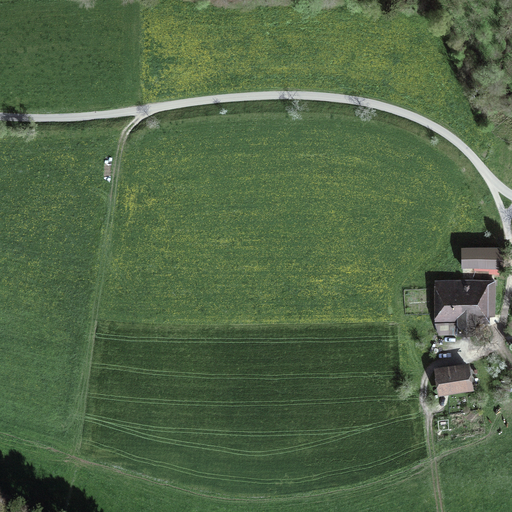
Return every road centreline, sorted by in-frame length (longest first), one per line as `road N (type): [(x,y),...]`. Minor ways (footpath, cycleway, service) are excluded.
road 1 (unclassified): [(0,116),(83,116),(230,97),(353,100),(432,125),(511,195)]
road 2 (track): [(74,450),(120,145),(146,109)]
road 3 (track): [(501,343),(441,361),(425,377),(442,511)]
